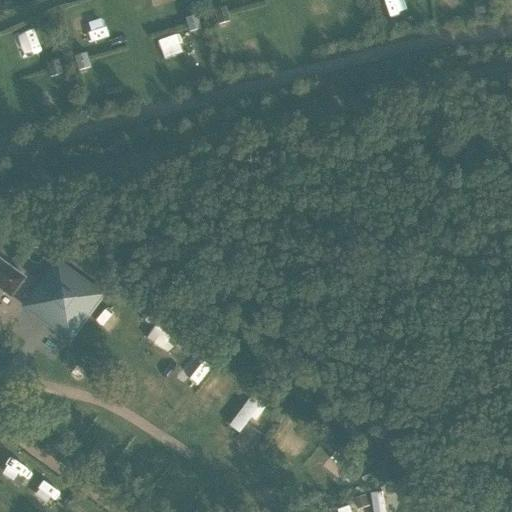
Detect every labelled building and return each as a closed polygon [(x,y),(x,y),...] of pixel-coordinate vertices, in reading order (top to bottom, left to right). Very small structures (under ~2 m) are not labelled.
[(450,12),(452,27),(477,23),(475,8),(450,12)] [(388,40),(398,36),(389,12),(379,15),(388,40)] [(70,36),(73,54),(92,51),(89,33),(70,36)] [(51,43),(40,45),(45,64),(55,62),(51,43)] [(93,66),(92,79),(107,80),(107,67),(93,66)] [(123,99),(111,102),(109,93),(86,98),(89,115),(125,107),(123,99)] [(0,299),(4,294),(11,299),(25,280),(0,261),(0,299)] [(103,297),(57,264),(24,309),(70,342),(103,297)] [(154,337),(170,344),(174,335),(157,329),(154,337)] [(223,373),(217,382),(233,392),(239,384),(223,373)] [(244,438),(251,425),(259,430),(270,409),(249,397),(230,430),(244,438)] [(321,468),(338,488),(356,472),(338,452),(321,468)]
